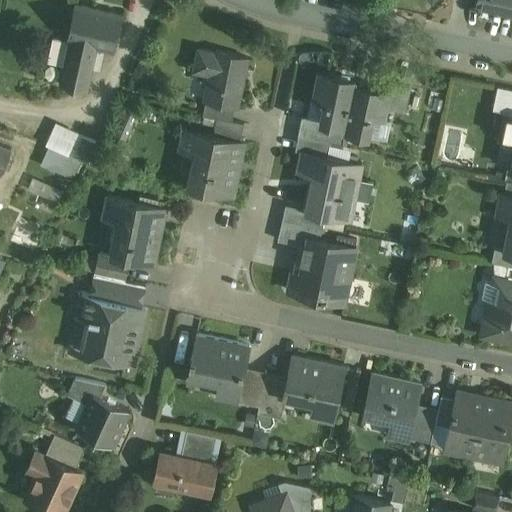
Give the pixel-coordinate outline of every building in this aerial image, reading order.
[(511,0),(475,0),(475,3),(511,10),(511,0)] [(122,14),(75,3),(67,41),(70,41),(64,65),(60,84),(88,91),(97,47),(114,51),(122,14)] [(67,41),(55,38),(49,62),(64,65),(70,41),(67,41)] [(248,56),(216,50),(215,52),(199,49),(195,70),(211,73),(205,99),(235,106),(237,106),(248,56)] [(356,80),(320,73),(314,98),(326,101),(322,120),(322,121),(335,124),(344,126),(345,126),(354,84),(355,84),(356,80)] [(411,87),(390,82),(388,91),(389,91),(386,107),(406,112),(411,87)] [(355,84),(354,84),(345,126),(344,126),(343,130),(368,135),(372,115),(384,117),(386,107),(389,91),(388,91),(355,84)] [(235,106),(206,100),(203,114),(217,117),(232,121),(232,120),(235,106)] [(511,113),(507,112),(501,139),(511,141),(511,165),(508,165),(508,167),(511,167),(511,113)] [(322,120),(304,116),(300,136),(331,142),(335,124),(322,121),(322,120)] [(232,120),(232,121),(217,117),(214,135),(240,140),(244,123),(232,120)] [(214,135),(185,129),(180,149),(194,152),(187,185),(233,194),(244,141),(240,140),(214,135)] [(97,143),(77,134),(68,153),(88,162),(97,143)] [(331,142),(300,136),(297,150),(303,152),(303,151),(328,156),(331,142)] [(11,148),(0,143),(0,172),(2,173),(11,148)] [(70,155),(49,146),(42,164),(62,173),(70,155)] [(328,156),(303,151),(303,152),(299,170),(318,174),(311,206),(349,214),(348,219),(350,219),(362,163),(328,156)] [(59,198),(64,185),(34,175),(30,189),(59,198)] [(511,194),(504,193),(501,193),(496,214),(511,217),(511,232),(508,250),(503,248),(502,249),(502,250),(511,252),(511,194)] [(166,208),(108,195),(103,216),(116,219),(109,251),(115,252),(115,254),(128,257),(155,262),(166,208)] [(325,212),(286,204),(283,218),(322,226),(325,212)] [(322,226),(283,218),(278,240),(305,245),(307,236),(320,239),(322,226)] [(320,239),(307,236),(305,245),(299,271),(292,269),(288,290),(312,295),(313,293),(321,295),(320,297),(345,302),(356,247),(320,239)] [(502,249),(494,248),(491,262),(495,262),(511,266),(511,252),(502,250),(502,249)] [(109,251),(99,249),(94,273),(124,279),(128,257),(115,254),(115,252),(109,251)] [(511,266),(495,262),(496,277),(511,280),(511,266)] [(124,279),(94,273),(89,294),(121,301),(126,279),(124,279)] [(511,280),(496,277),(494,277),(493,283),(486,281),(483,298),(490,299),(482,334),(511,339),(511,280)] [(89,294),(82,293),(77,315),(91,318),(83,352),(133,363),(146,307),(121,301),(89,294)] [(249,345),(197,334),(192,357),(191,357),(190,362),(192,362),(188,380),(190,380),(191,374),(220,380),(216,395),(237,400),(238,399),(244,370),(249,345)] [(345,365),(293,354),(287,379),(284,394),(286,394),(314,400),(311,416),(333,420),(345,365)] [(266,374),(244,370),(238,399),(259,404),(266,374)] [(421,382),(373,371),(363,416),(365,417),(367,412),(392,417),(388,434),(408,439),(409,436),(416,402),(421,382)] [(287,379),(266,374),(259,404),(283,408),(286,394),(284,394),(287,379)] [(106,383),(75,376),(67,394),(88,403),(93,392),(101,395),(106,383)] [(486,396),(457,389),(455,397),(449,425),(459,427),(454,450),(474,454),(486,396)] [(101,395),(93,392),(88,403),(77,429),(112,445),(129,408),(101,395)] [(455,397),(442,394),(439,407),(436,422),(449,425),(455,397)] [(511,419),(511,401),(486,396),(474,454),(503,461),(511,419)] [(416,402),(409,436),(431,441),(436,422),(439,407),(416,402)] [(449,425),(436,422),(431,441),(445,444),(444,448),(454,450),(459,427),(449,425)] [(216,435),(187,429),(183,444),(213,450),(216,435)] [(86,446),(55,432),(45,454),(76,467),(86,446)] [(213,450),(183,444),(181,456),(211,463),(213,450)] [(45,454),(36,449),(28,467),(38,472),(27,497),(60,511),(62,511),(82,470),(76,467),(45,454)] [(181,456),(161,452),(156,479),(210,491),(216,464),(211,463),(181,456)] [(410,476),(390,472),(387,486),(394,488),(392,498),(404,501),(410,476)] [(313,486),(285,480),(278,482),(283,494),(286,493),(292,511),(311,511),(310,500),(313,486)] [(496,511),(500,495),(476,490),(473,507),(494,511),(496,511)] [(283,494),(254,505),(256,511),(292,511),(286,493),(283,494)] [(387,511),(390,502),(355,495),(352,510),(349,511),(348,511),(387,511)]
